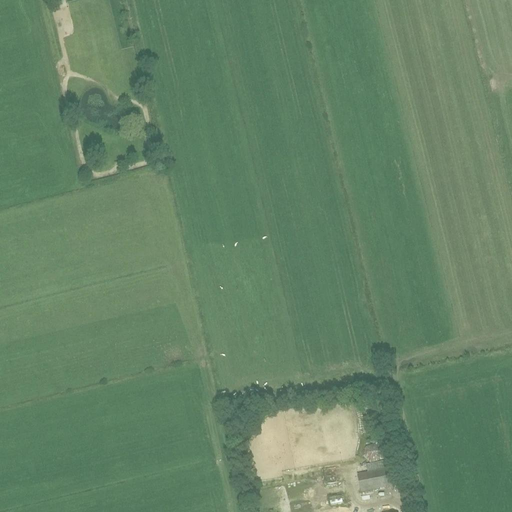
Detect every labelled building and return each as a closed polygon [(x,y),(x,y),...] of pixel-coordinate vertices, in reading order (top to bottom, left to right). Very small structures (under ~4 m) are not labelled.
[(374,404),(378,425),(390,423),(385,402),(374,404)] [(367,444),(366,447),(364,457),(370,464),(380,461),(384,462),(386,451),(376,441),(367,444)] [(361,493),(403,484),(398,459),(370,465),(372,472),(358,475),(361,493)] [(261,504),(268,497),(262,491),(255,498),(261,504)] [(326,498),(327,505),(339,504),(338,497),(326,498)]
